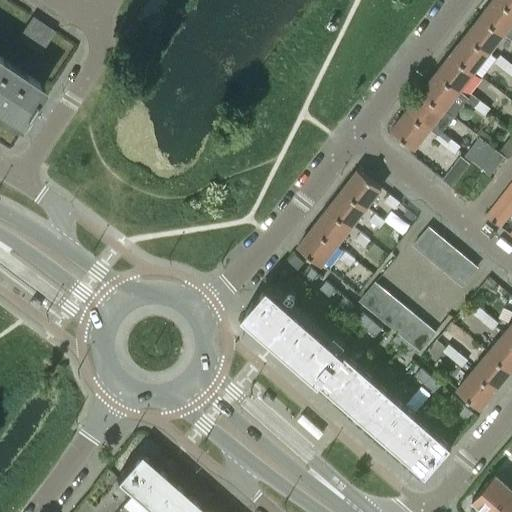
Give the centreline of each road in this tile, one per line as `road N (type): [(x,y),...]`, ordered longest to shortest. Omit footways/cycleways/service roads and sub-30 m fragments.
road 1 (residential): [(200,310),(358,133)]
road 2 (tertiary): [(348,511),(197,383)]
road 3 (residential): [(17,181),(83,82),(99,46),(99,23)]
road 4 (residential): [(358,133),(462,0)]
road 5 (residential): [(30,511),(120,392)]
road 6 (residential): [(465,222),(358,133)]
road 7 (tertiary): [(0,233),(104,314)]
road 8 (residential): [(425,510),(511,413)]
